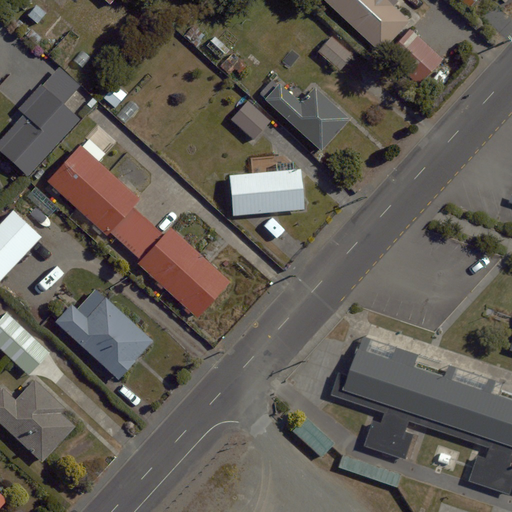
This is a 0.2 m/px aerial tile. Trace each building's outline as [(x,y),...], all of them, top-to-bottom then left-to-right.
[(0,0),(0,3),(32,24),(46,0),(0,0)] [(129,0),(145,15),(144,0),(129,0)] [(362,0),(343,0),(324,31),(374,79),(411,43),(362,0)] [(459,0),(472,10),(480,0),(459,0)] [(445,61),(418,37),(390,70),(417,93),(445,61)] [(268,82),(254,99),(312,149),(341,116),(309,88),(295,105),(268,82)] [(247,101),(229,121),(255,145),(273,126),(247,101)] [(72,154),(36,123),(0,165),(0,189),(25,210),(72,154)] [(43,218),(199,351),(237,308),(81,174),(43,218)] [(218,180),(219,215),(286,212),(284,177),(218,180)] [(44,238),(12,210),(0,223),(0,287),(0,288),(44,238)] [(89,308),(51,350),(117,412),(156,370),(89,308)] [(67,370),(31,337),(14,356),(51,389),(67,370)] [(511,511),(511,418),(367,368),(347,424),(371,433),(353,483),(401,499),(418,449),(482,471),(467,511),(511,511)] [(0,421),(0,466),(36,499),(77,453),(24,405),(5,426),(0,421)] [(335,447),(308,420),(295,433),(322,461),(335,447)]
